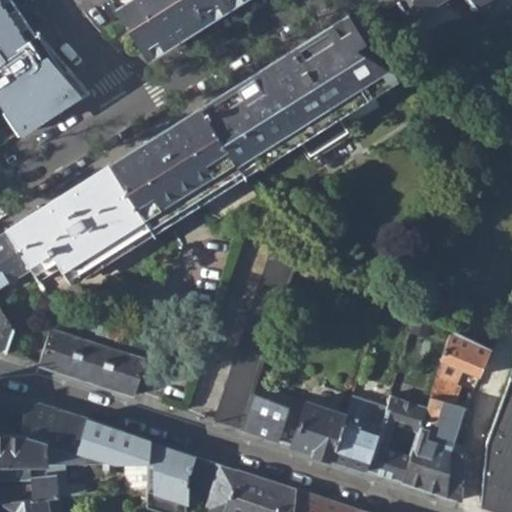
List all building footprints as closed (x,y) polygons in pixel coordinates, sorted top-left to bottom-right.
[(2,110),(17,133),(86,88),(36,30),(35,32),(13,0),(0,0),(0,97),(6,107),(2,110)] [(117,0),(149,51),(184,29),(228,0),(117,0)] [(394,31),(442,0),(370,0),(367,2),(384,28),(390,25),(394,31)] [(468,0),(476,9),(489,0),(468,0)] [(350,13),(335,23),(343,36),(358,47),(367,41),(350,13)] [(335,23),(205,105),(216,125),(234,149),(244,161),(252,169),(287,202),(438,108),(428,90),(358,47),(343,36),(335,23)] [(202,105),(111,164),(147,222),(163,213),(239,165),(202,105)] [(205,105),(202,105),(239,165),(244,161),(234,149),(216,125),(205,105)] [(511,168),(511,144),(506,141),(495,157),(511,168)] [(111,164),(5,230),(29,267),(38,279),(59,266),(66,275),(147,222),(111,164)] [(0,285),(29,267),(5,230),(0,233),(0,285)] [(214,419),(241,428),(297,256),(274,245),(214,419)] [(0,309),(0,350),(5,352),(11,329),(0,309)] [(37,364),(133,396),(149,342),(71,316),(51,326),(37,364)] [(19,331),(11,329),(5,352),(13,354),(19,331)] [(443,359),(479,377),(490,350),(450,331),(443,359)] [(443,359),(437,377),(459,387),(460,381),(475,387),(479,377),(443,359)] [(511,511),(511,376),(510,375),(485,439),(479,506),(497,511),(511,511)] [(437,377),(430,397),(453,404),(459,387),(437,377)] [(0,406),(23,413),(23,399),(0,392),(0,406)] [(366,469),(405,482),(412,456),(387,447),(394,423),(419,432),(428,406),(390,393),(385,411),(366,469)] [(430,397),(428,406),(419,432),(412,456),(405,482),(459,499),(465,447),(451,441),(458,419),(467,422),(468,409),(453,404),(430,397)] [(22,434),(48,443),(57,410),(23,399),(23,413),(23,425),(22,434)] [(254,433),(330,456),(344,414),(306,401),(299,415),(287,411),(287,407),(265,401),(254,433)] [(330,456),(366,469),(385,411),(367,405),(363,418),(344,412),(344,414),(330,456)] [(57,410),(48,443),(80,455),(85,420),(57,410)] [(186,511),(187,499),(187,483),(195,458),(156,445),(149,443),(150,441),(85,420),(80,455),(95,460),(145,460),(145,510),(149,511),(186,511)] [(22,434),(0,434),(0,462),(31,463),(95,460),(80,455),(48,443),(22,434)] [(208,511),(293,511),(299,491),(195,458),(187,483),(187,499),(205,506),(204,511),(208,511)] [(0,511),(4,507),(0,502),(0,477),(31,476),(31,463),(0,462),(0,511)] [(0,498),(13,511),(49,511),(48,495),(58,493),(56,474),(31,476),(31,482),(0,483),(0,498)] [(361,511),(362,511),(299,491),(293,511),(361,511)]
